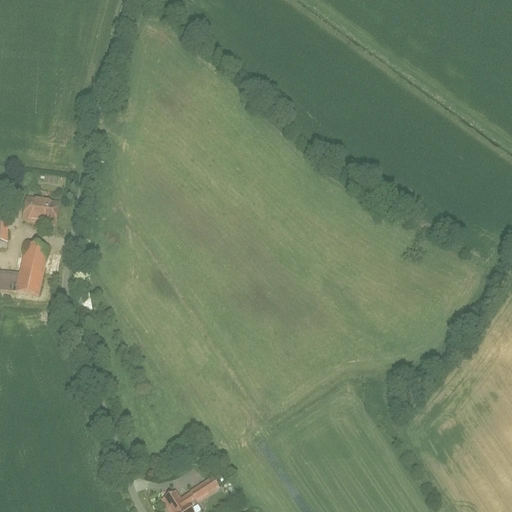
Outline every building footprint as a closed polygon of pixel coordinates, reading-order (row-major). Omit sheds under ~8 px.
[(25,200),(22,220),(54,226),(57,205),(25,200)] [(46,251),(27,247),(17,294),(36,298),(46,251)] [(16,275),(0,273),(0,291),(14,293),(16,275)] [(92,293),(81,294),(83,315),(94,314),(92,293)] [(212,479),(178,500),(173,492),(159,500),(166,511),(190,511),(188,508),(218,489),(212,479)]
